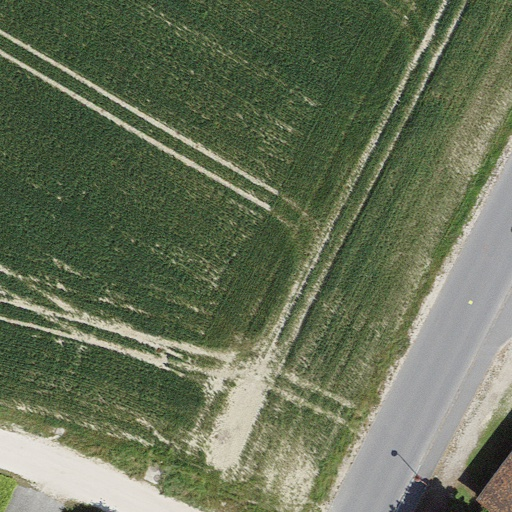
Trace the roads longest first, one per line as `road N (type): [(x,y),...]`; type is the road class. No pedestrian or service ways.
road 1 (tertiary): [(378,511),(511,242)]
road 2 (residential): [(147,511),(0,451)]
